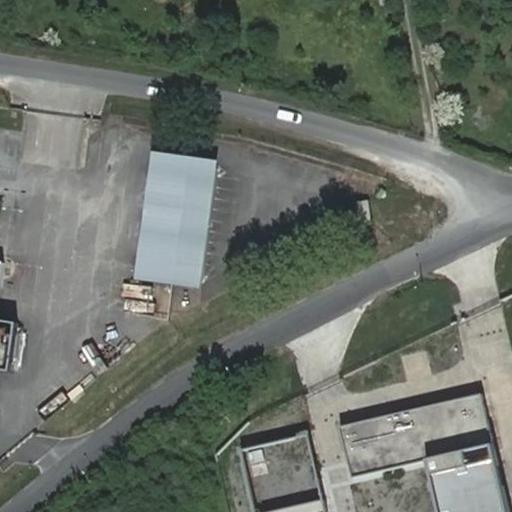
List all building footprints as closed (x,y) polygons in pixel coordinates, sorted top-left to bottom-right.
[(155,163),(139,274),(202,282),(218,172),(155,163)] [(376,233),(374,212),(362,213),(363,233),(376,233)] [(385,342),(457,311),(444,281),(372,311),(385,342)] [(351,323),(338,331),(351,354),(365,346),(351,323)] [(62,365),(80,391),(102,376),(84,350),(62,365)] [(508,511),(482,393),(339,426),(351,480),(428,462),(438,511),(508,511)] [(328,511),(309,432),(239,449),(253,511),(328,511)]
